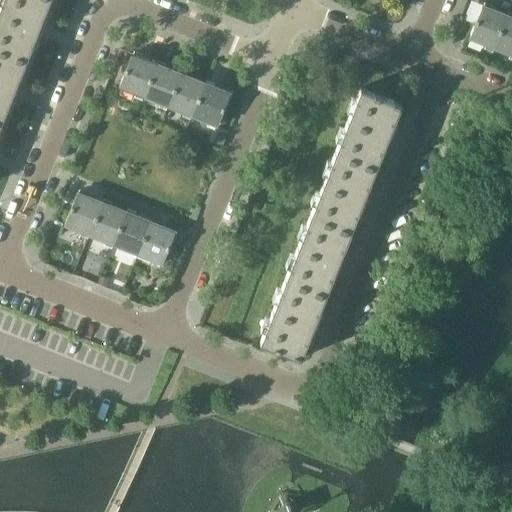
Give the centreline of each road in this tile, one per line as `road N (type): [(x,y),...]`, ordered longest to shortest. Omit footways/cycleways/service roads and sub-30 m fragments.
road 1 (residential): [(164,333),(295,389),(311,388),(444,71)]
road 2 (residential): [(5,270),(100,18),(113,4),(146,8),(277,60)]
road 3 (residential): [(164,333),(277,60)]
road 4 (residential): [(5,270),(164,333)]
road 5 (residential): [(414,59),(297,10)]
